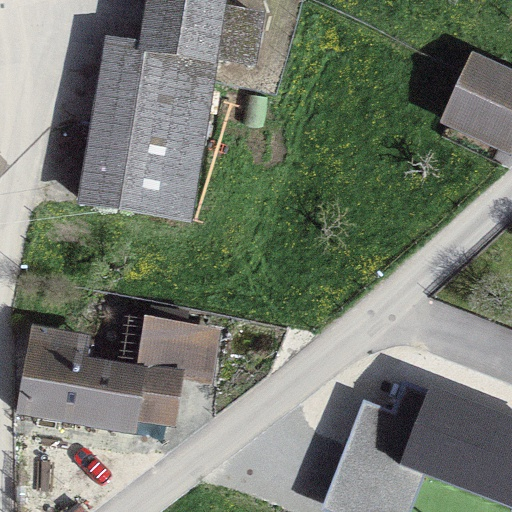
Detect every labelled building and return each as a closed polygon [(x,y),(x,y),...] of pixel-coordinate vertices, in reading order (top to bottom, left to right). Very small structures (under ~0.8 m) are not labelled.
[(150,0),(142,45),(116,41),(88,203),(186,220),(225,0),(150,0)] [(262,18),(238,14),(229,63),(253,67),(262,18)] [(473,95),(511,113),(511,78),(486,66),(473,95)] [(460,124),(506,144),(511,130),(511,113),(473,95),(460,124)] [(87,364),(88,357),(45,349),(48,332),(35,330),(20,414),(133,434),(135,419),(171,425),(187,332),(152,325),(143,373),(87,364)] [(363,403),(325,501),(352,511),(390,511),(406,470),(511,510),(511,425),(403,383),(391,414),(363,403)]
